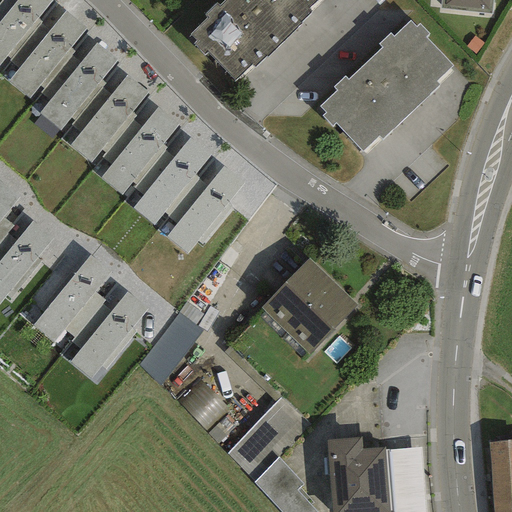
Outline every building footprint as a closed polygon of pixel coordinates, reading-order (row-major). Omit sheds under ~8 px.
[(52,0),(16,0),(16,1),(14,0),(0,0),(0,1),(0,62),(5,56),(10,61),(41,22),(37,19),(52,0)] [(223,0),(219,5),(215,2),(203,14),(206,18),(189,35),(195,42),(193,44),(204,55),(206,52),(234,80),(250,65),(253,68),(265,57),(266,58),(301,23),(300,22),(310,11),(308,9),(316,0),(223,0)] [(441,0),(440,9),(491,14),(492,0),(441,0)] [(50,29),(41,22),(10,61),(18,68),(7,81),(29,99),(40,86),(43,89),(71,55),(74,51),(70,48),(85,29),(64,10),(50,29)] [(415,27),(409,21),(392,37),(390,34),(378,44),(381,47),(347,79),(344,76),(333,86),(337,90),(319,106),(325,113),(321,116),(331,127),(335,124),(362,153),(379,137),(381,139),(439,85),(435,81),(452,65),(426,36),(428,34),(419,24),(415,27)] [(79,62),(71,55),(43,89),(40,92),(49,100),(38,114),(60,132),(70,118),(73,121),(100,88),(104,83),(100,80),(116,60),(96,43),(79,62)] [(110,95),(100,88),(73,121),(71,124),(80,131),(69,145),(90,162),(100,150),(104,152),(132,119),(135,115),(131,112),(147,92),(126,76),(110,95)] [(140,127),(132,119),(104,152),(101,156),(111,165),(100,178),(120,195),(131,182),(134,185),(164,149),(165,148),(161,144),(177,124),(157,107),(140,127)] [(173,157),(164,149),(134,185),(132,187),(142,196),(132,208),(152,225),(164,212),(168,215),(198,179),(193,175),(210,154),(189,137),(173,157)] [(207,187),(198,179),(168,215),(177,223),(165,237),(187,254),(197,242),(201,245),(232,208),(226,204),(243,183),(223,167),(207,187)] [(0,182),(0,240),(6,233),(13,225),(3,217),(19,198),(0,182)] [(53,238),(32,221),(15,241),(6,233),(0,240),(0,302),(6,295),(10,298),(40,262),(36,258),(53,238)] [(109,272),(89,256),(31,326),(52,344),(64,330),(73,338),(101,304),(104,300),(93,291),(109,272)] [(357,306),(308,259),(260,307),(309,355),(357,306)] [(110,312),(101,304),(73,338),(70,341),(80,349),(69,362),(89,379),(100,366),(104,369),(135,331),(131,328),(147,309),(126,293),(110,312)] [(201,332),(178,314),(138,366),(162,384),(201,332)] [(195,379),(176,403),(210,429),(228,406),(195,379)] [(310,425),(280,395),(227,455),(278,511),(320,511),(298,489),(303,485),(276,458),(310,425)] [(361,437),(326,440),(332,511),(389,511),(384,451),(384,447),(362,448),(361,437)] [(511,511),(511,441),(511,442),(489,443),(493,511),(511,511)] [(426,511),(421,447),(384,451),(389,511),(426,511)]
